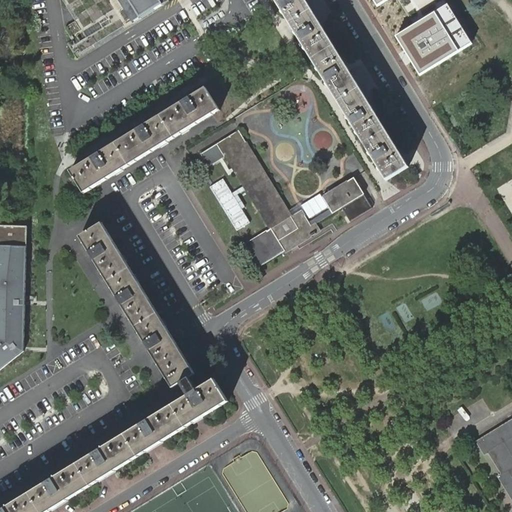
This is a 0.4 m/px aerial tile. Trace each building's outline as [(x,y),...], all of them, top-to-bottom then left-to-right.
[(136,23),(120,0),(62,0),(76,21),(65,29),(73,41),(67,44),(78,60),(136,23)] [(160,0),(120,0),(136,23),(164,6),(160,0)] [(306,0),(276,0),(388,180),(410,166),(306,0)] [(372,0),(377,8),(390,0),(372,0)] [(451,4),(397,35),(421,76),(475,44),(451,4)] [(71,171),(85,194),(220,110),(206,88),(71,171)] [(333,214),(330,209),(309,222),(302,210),(291,216),(286,208),(284,204),(281,200),(272,186),(270,181),(261,167),(258,162),(249,148),(246,143),(246,142),(239,130),(218,143),(201,154),(208,165),(225,154),(233,166),(235,170),(244,184),(247,189),(256,203),(259,207),(268,222),(271,227),(271,228),(262,235),(252,241),(245,245),(259,268),(285,251),(284,249),(307,235),(309,238),(321,231),(316,224),(333,214)] [(323,197),(330,209),(333,214),(351,202),(359,197),(361,196),(364,194),(354,178),(354,177),(341,186),(323,197)] [(208,186),(219,205),(233,197),(221,178),(208,186)] [(350,222),(372,208),(364,194),(361,196),(359,197),(351,202),(342,208),(350,222)] [(173,388),(190,378),(195,374),(103,223),(81,236),(173,388)] [(28,227),(0,225),(0,370),(24,351),(28,227)] [(284,249),(285,251),(286,252),(309,238),(307,235),(284,249)] [(181,383),(173,388),(180,400),(173,405),(187,427),(194,423),(202,418),(229,401),(215,379),(197,390),(195,386),(190,378),(181,383)] [(187,427),(173,405),(126,434),(139,456),(146,452),(163,442),(187,427)] [(511,421),(504,426),(501,428),(477,442),(485,454),(490,451),(503,474),(500,476),(511,496),(511,421)] [(116,471),(139,456),(126,434),(78,463),(92,486),(99,481),(116,471)] [(92,486),(78,463),(31,492),(42,511),(48,511),(51,510),(68,500),(92,486)] [(42,511),(31,492),(0,511),(42,511)]
